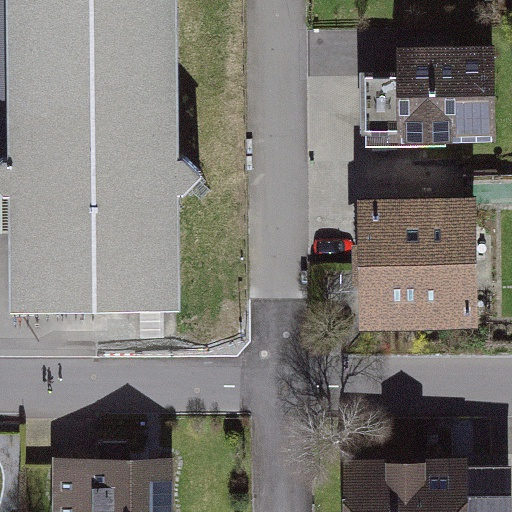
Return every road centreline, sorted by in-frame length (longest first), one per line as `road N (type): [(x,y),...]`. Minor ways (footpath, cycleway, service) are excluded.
road 1 (residential): [(277,0),(281,398)]
road 2 (residential): [(0,393),(281,398)]
road 3 (residential): [(281,398),(511,396)]
